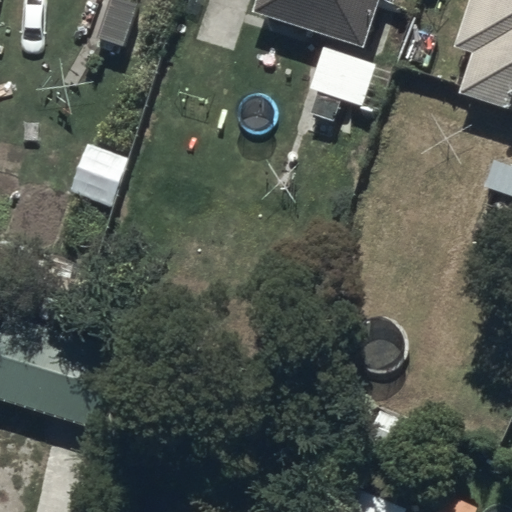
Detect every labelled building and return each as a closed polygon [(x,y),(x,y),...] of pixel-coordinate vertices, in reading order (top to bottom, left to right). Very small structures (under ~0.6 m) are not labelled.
[(386,0),(263,0),(258,16),(369,52),(386,0)] [(511,0),(477,0),(459,53),(479,60),(466,100),(511,115),(511,0)] [(269,78),(237,67),(192,209),(224,219),(269,78)] [(511,258),(511,171),(494,165),(468,247),(486,252),(484,260),(509,268),(511,258)] [(3,410),(95,434),(100,435),(118,362),(4,333),(0,349),(0,397),(6,399),(3,410)]
